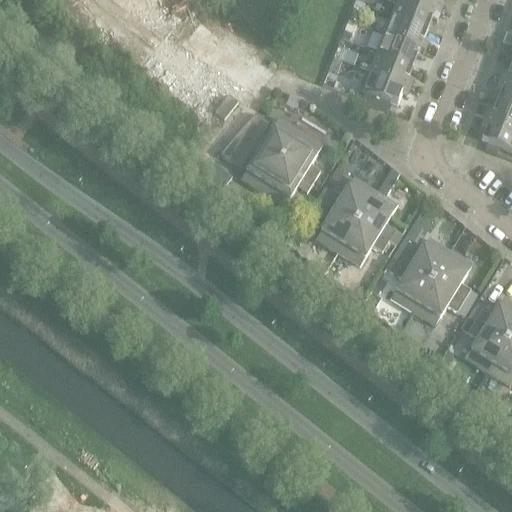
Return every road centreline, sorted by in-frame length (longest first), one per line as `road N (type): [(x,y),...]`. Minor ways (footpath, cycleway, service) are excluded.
road 1 (secondary): [(481,511),(177,269),(0,143)]
road 2 (secondary): [(0,187),(407,511)]
road 3 (residential): [(511,234),(435,173),(430,160),(489,0)]
